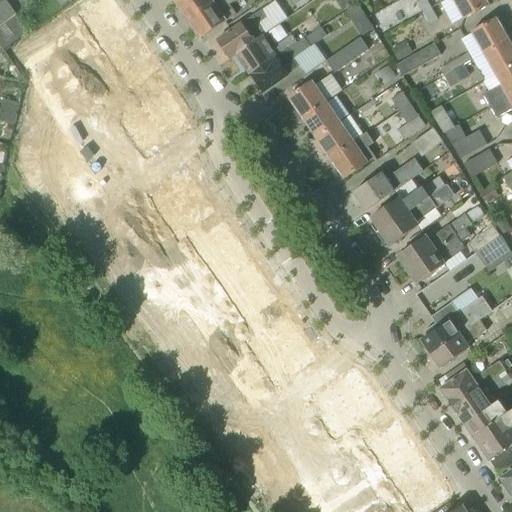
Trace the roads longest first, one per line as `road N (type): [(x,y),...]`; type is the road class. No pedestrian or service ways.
road 1 (residential): [(387,355),(384,287),(270,120),(203,90)]
road 2 (residential): [(203,90),(215,152),(331,323),(387,355)]
road 3 (residential): [(490,511),(387,355)]
